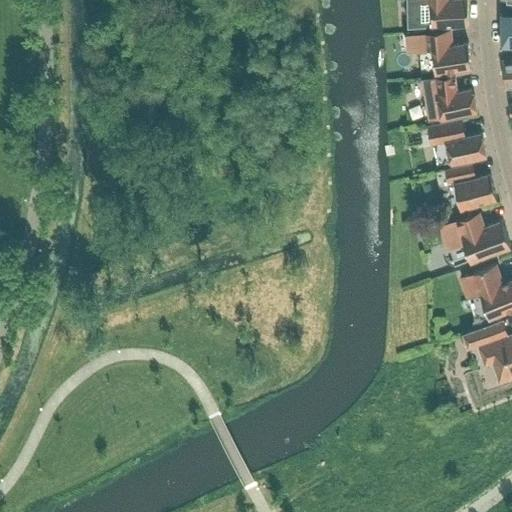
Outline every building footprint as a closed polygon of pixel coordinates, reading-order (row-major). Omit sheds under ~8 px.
[(406,0),(407,25),(468,23),(468,22),(467,0),(406,0)] [(501,45),(511,44),(511,10),(501,10),(501,45)] [(435,70),(470,66),(468,41),(452,42),(450,26),(422,29),(423,47),(432,46),(435,70)] [(511,57),(501,58),(504,87),(511,86),(511,57)] [(438,101),(441,116),(476,110),(472,86),(449,90),(448,85),(455,84),(454,72),(422,75),(426,103),(438,101)] [(450,162),(486,154),(481,131),(464,134),(462,129),(463,128),(461,117),(428,122),(431,141),(446,138),(450,162)] [(460,206),(496,197),(490,171),(475,175),(475,173),(472,161),(444,168),(447,180),(453,179),(460,206)] [(483,223),(478,208),(440,221),(449,245),(463,240),(469,258),(511,244),(501,217),(483,223)] [(493,264),(458,278),(467,299),(480,294),(490,318),(511,308),(511,278),(501,283),(493,264)] [(503,320),(462,333),(467,347),(478,344),(484,363),(493,360),(500,381),(511,377),(511,332),(508,334),(503,320)]
